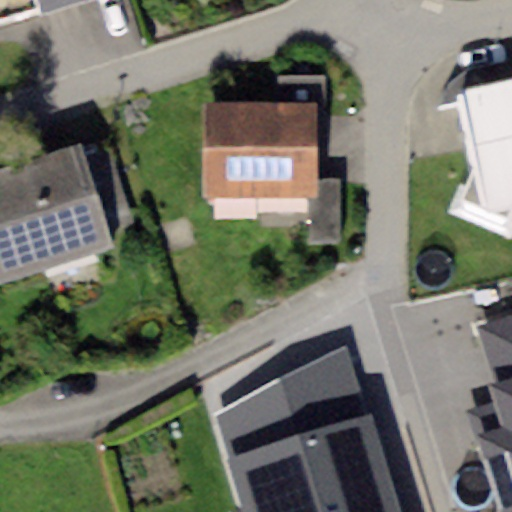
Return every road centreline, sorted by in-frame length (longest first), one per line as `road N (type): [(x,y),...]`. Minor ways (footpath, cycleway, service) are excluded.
road 1 (residential): [(0,423),(95,410),(360,292),(381,269),(389,235),(387,20)]
road 2 (residential): [(0,114),(277,28),(387,20)]
road 3 (residential): [(387,20),(511,9)]
